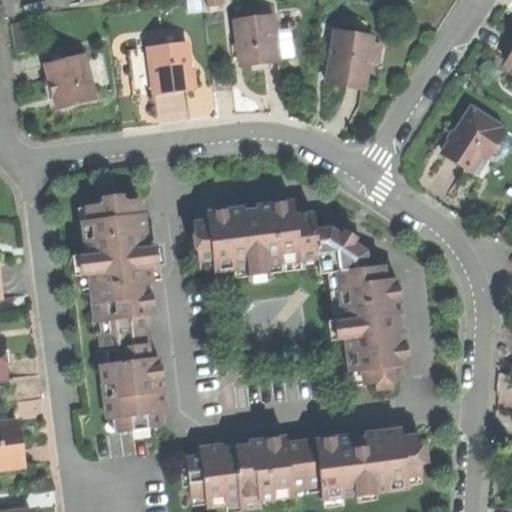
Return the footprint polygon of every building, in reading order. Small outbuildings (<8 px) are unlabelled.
[(236,19),(243,67),(260,65),(282,61),(275,14),(236,19)] [(335,31),(328,81),(346,83),(367,86),(374,36),(335,31)] [(149,47),(154,94),(175,92),(194,89),(188,43),(149,47)] [(134,96),(154,94),(149,47),(128,50),(134,96)] [(46,64),(57,108),(75,103),(96,98),(85,54),(46,64)] [(471,107),(443,151),(459,162),(472,170),(500,126),(471,107)] [(509,132),(500,126),(472,170),(481,175),(509,132)] [(105,203),(89,205),(90,219),(85,220),(90,255),(84,256),(87,276),(92,276),(94,289),(98,322),(103,321),(105,335),(101,336),(103,350),(107,349),(109,362),(101,363),(109,419),(117,418),(119,431),(162,426),(161,412),(167,411),(163,381),(160,357),(150,358),(144,315),(155,313),(151,281),(149,267),(158,265),(156,244),(148,245),(146,225),(142,197),(126,199),(125,194),(104,196),(105,203)] [(269,263),(319,256),(320,265),(321,273),(328,272),(337,270),(344,317),(334,319),(337,340),(346,339),(351,372),(362,370),(364,385),(402,380),(400,365),(409,364),(404,327),(401,328),(399,315),(403,314),(400,295),(398,278),(386,280),(384,265),(368,267),(367,252),(355,244),(359,238),(346,228),(340,234),(332,226),(316,229),(313,211),(297,214),(294,198),(275,201),(257,204),(258,209),(245,211),(244,206),(207,211),(208,220),(195,222),(200,260),(214,258),(216,270),(249,266),(250,275),(270,272),(269,263)] [(270,272),(320,265),(319,256),(269,263),(270,272)] [(162,265),(158,265),(149,267),(151,281),(164,279),(162,265)] [(337,270),(328,272),(334,319),(344,317),(337,270)] [(84,291),(94,289),(92,276),(87,276),(83,277),(84,291)] [(0,380),(8,380),(5,359),(3,338),(0,338),(0,380)] [(19,422),(0,423),(0,470),(24,468),(21,442),(19,422)] [(354,439),(354,434),(288,442),(287,435),(251,439),(251,444),(244,445),(238,445),(238,441),(201,445),(202,456),(188,458),(192,496),(208,494),(209,506),(242,502),(243,510),(263,508),(262,499),(299,494),(298,485),(323,482),(324,491),(325,498),(411,488),(409,474),(425,472),(420,435),(405,437),(404,427),(367,432),(367,438),(360,438),(354,439)] [(299,494),(324,491),(323,482),(298,485),(299,494)]
